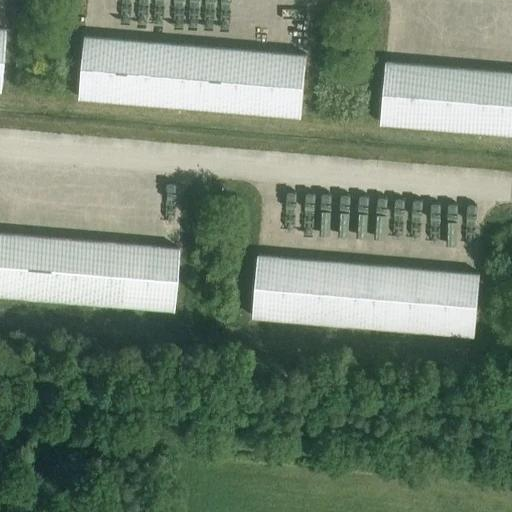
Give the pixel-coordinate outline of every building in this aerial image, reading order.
[(0,93),(5,94),(10,32),(0,30),(0,93)] [(307,120),(312,58),(91,39),(85,101),(307,120)] [(511,71),(386,61),(380,124),(495,133),(508,135),(511,134),(511,71)] [(0,295),(173,310),(178,248),(0,232),(0,295)] [(476,340),(481,277),(259,259),(254,322),(476,340)]
